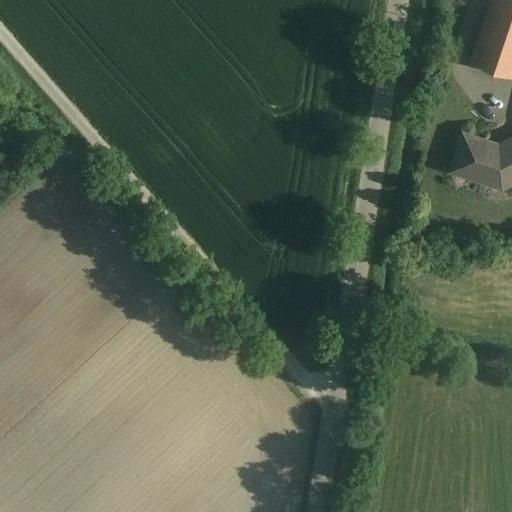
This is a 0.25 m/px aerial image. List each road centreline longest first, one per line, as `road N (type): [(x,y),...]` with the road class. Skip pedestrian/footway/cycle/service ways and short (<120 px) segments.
road 1 (unclassified): [(402,0),(317,511)]
road 2 (track): [(335,394),(311,384),(0,35)]
